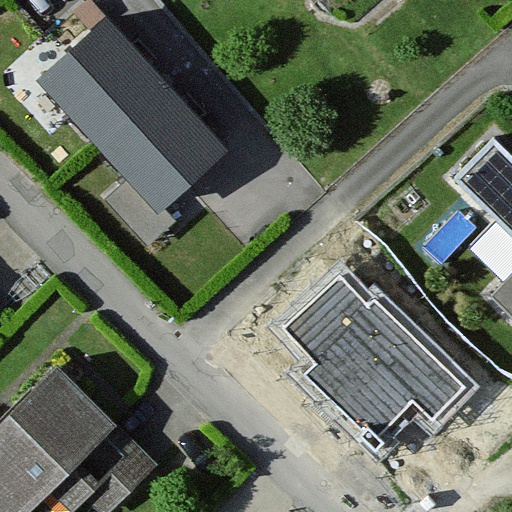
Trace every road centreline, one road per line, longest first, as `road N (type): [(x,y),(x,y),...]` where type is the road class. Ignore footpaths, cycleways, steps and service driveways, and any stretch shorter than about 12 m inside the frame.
road 1 (residential): [(176,354),(511,50)]
road 2 (residential): [(0,182),(176,354)]
road 3 (residential): [(176,354),(338,511)]
